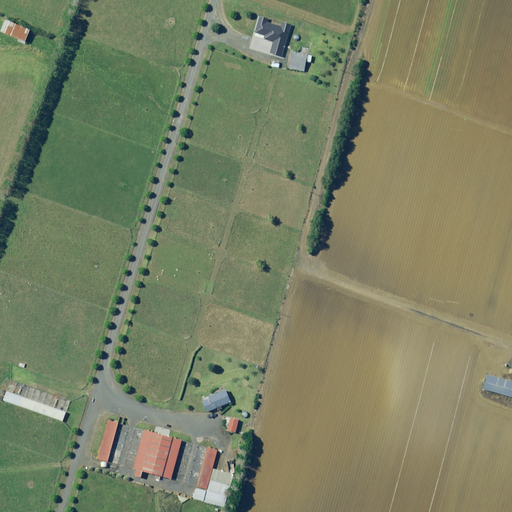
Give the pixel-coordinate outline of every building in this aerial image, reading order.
[(30,30),(6,20),(4,25),(0,23),(0,28),(2,29),(1,32),(25,42),(30,30)] [(277,49),(279,53),(283,51),(282,47),(291,44),(287,32),(262,41),(267,53),(277,49)] [(312,55),(292,52),(289,69),(304,71),(306,62),(311,63),(312,55)] [(511,382),(488,375),(484,390),(511,397),(511,382)] [(225,407),(224,406),(231,403),(227,391),(213,396),(217,408),(221,407),(221,408),(225,407)] [(66,412),(7,392),(3,401),(62,421),(66,412)] [(238,420),(230,418),(227,431),(236,433),(238,420)] [(126,425),(108,420),(98,459),(116,464),(126,425)] [(191,444),(166,436),(167,430),(155,427),(153,433),(136,428),(125,466),(136,469),(134,476),(141,478),(143,471),(181,482),(191,444)] [(225,507),(234,475),(212,469),(217,451),(199,446),(197,453),(189,484),(207,489),(206,492),(195,489),(193,498),(203,501),(205,502),(225,507)]
